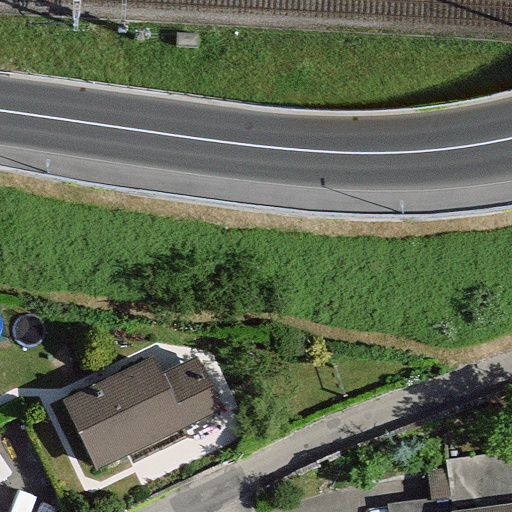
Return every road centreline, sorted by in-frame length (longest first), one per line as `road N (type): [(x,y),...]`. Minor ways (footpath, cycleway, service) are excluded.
road 1 (secondary): [(0,110),(340,160),(511,146)]
road 2 (residential): [(184,511),(511,368)]
